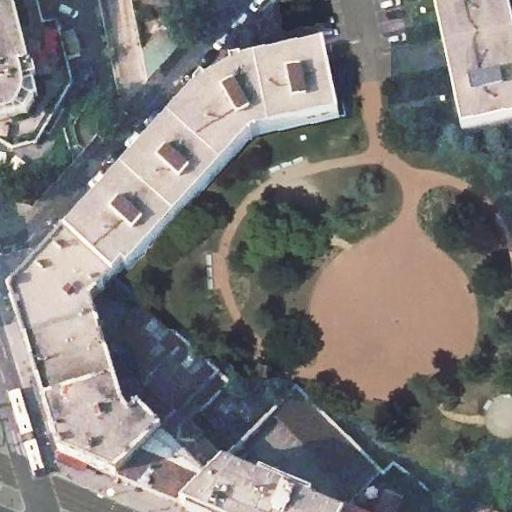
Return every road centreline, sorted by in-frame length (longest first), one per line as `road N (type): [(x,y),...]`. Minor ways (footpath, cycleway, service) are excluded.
road 1 (residential): [(241,0),(29,234),(0,244)]
road 2 (secondary): [(42,511),(0,369)]
